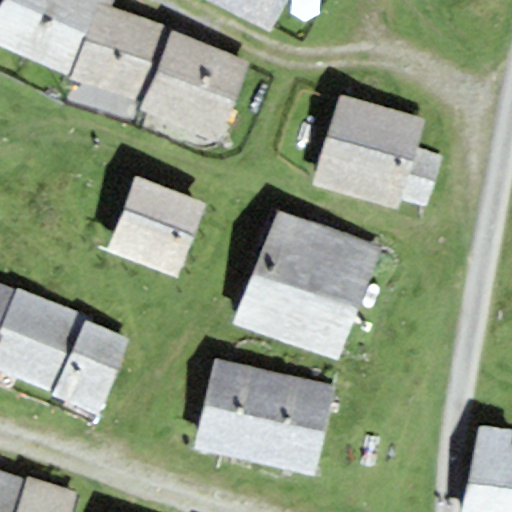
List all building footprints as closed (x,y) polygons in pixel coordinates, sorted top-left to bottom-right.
[(8,0),(0,20),(0,33),(79,67),(105,6),(107,0),(8,0)] [(222,0),(266,24),(279,0),(222,0)] [(172,34),(105,6),(79,67),(146,95),(172,34)] [(213,131),(242,64),(172,34),(146,95),(144,102),(213,131)] [(418,124),(346,101),(322,176),(394,199),(397,188),(423,196),(435,159),(410,151),(418,124)] [(141,181),(115,246),(174,269),(199,203),(141,181)] [(282,214),(242,317),(336,353),(375,250),(282,214)] [(0,335),(17,292),(0,285),(0,335)] [(85,324),(87,320),(17,292),(0,335),(0,367),(82,400),(77,412),(91,418),(123,339),(85,324)] [(328,390),(222,364),(203,440),(309,467),(328,390)] [(511,511),(511,449),(509,449),(511,436),(486,431),(471,511),(511,511)] [(0,511),(13,511),(23,483),(0,474),(0,511)] [(69,511),(75,496),(24,479),(23,483),(13,511),(69,511)]
